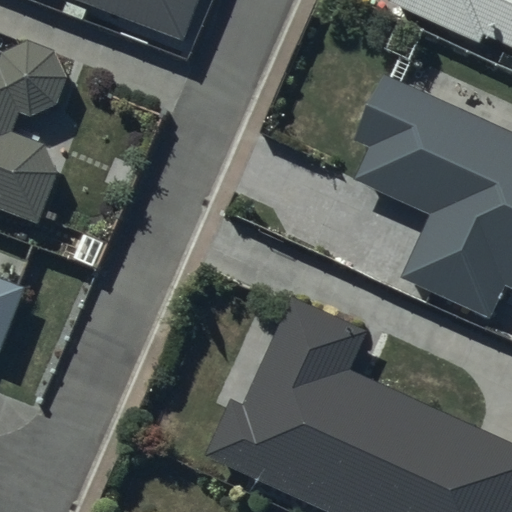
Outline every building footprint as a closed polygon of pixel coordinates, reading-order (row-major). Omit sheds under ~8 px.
[(201,0),(42,0),(70,10),(66,21),(87,29),(91,16),(182,51),(201,0)] [(511,0),(395,0),(389,14),(483,57),(487,49),(511,59),(511,0)] [(0,219),(41,235),(58,189),(48,157),(15,146),(21,125),(30,129),(57,119),(70,90),(57,64),(32,55),(5,66),(1,76),(0,75),(0,219)] [(511,142),(388,87),(358,155),(371,161),(356,194),(433,228),(406,291),(499,332),(511,302),(511,142)] [(0,363),(1,364),(26,300),(0,290),(0,363)] [(233,410),(207,467),(308,511),(511,511),(511,453),(352,383),(370,344),(296,311),(249,417),(233,410)]
